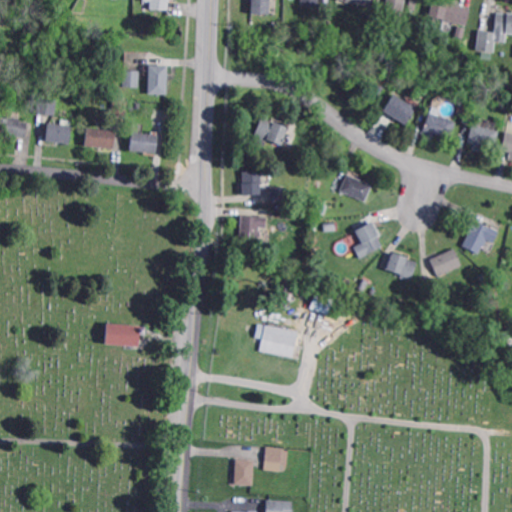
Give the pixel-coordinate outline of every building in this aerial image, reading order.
[(167,0),(167,8),(149,7),(149,0),(167,0)] [(270,0),(270,13),(252,12),(252,0),(270,0)] [(373,0),(373,6),(372,6),(372,8),(367,7),(367,5),(346,3),(346,2),(337,0),(373,0)] [(406,0),(403,18),(384,14),(387,0),(406,0)] [(417,0),(416,10),(409,8),(410,0),(417,0)] [(459,0),(458,4),(471,7),(468,24),(440,18),(439,21),(433,19),(434,16),(430,15),(433,0),(459,0)] [(511,34),(508,34),(507,42),(496,41),(495,52),(478,51),(480,30),(496,32),(498,12),(511,13),(511,34)] [(464,37),(455,36),(457,26),(466,28),(464,37)] [(168,93),(148,93),(149,63),(169,63),(168,93)] [(137,86),(122,85),(123,68),(139,69),(138,85),(137,86)] [(379,93),(373,89),(377,82),(383,86),(379,93)] [(406,124),(383,109),(394,93),(417,107),(406,124)] [(56,114),(37,112),(38,97),(57,99),(56,114)] [(126,114),(110,113),(112,97),(128,99),(126,114)] [(464,115),(456,113),(458,105),(466,107),(464,115)] [(451,138),(423,129),(429,111),(457,120),(451,138)] [(471,125),(462,123),(465,113),(473,115),(471,125)] [(27,137),(0,134),(0,114),(22,117),(21,120),(28,121),(27,137)] [(281,143),(266,138),(263,144),(251,139),(260,115),(287,126),(281,143)] [(70,142),(47,140),(49,121),(72,124),(70,142)] [(496,147),(482,144),(480,151),(473,149),(475,143),(468,141),(472,123),(500,129),(496,147)] [(115,148),(86,145),(88,126),(117,129),(115,148)] [(157,152),(131,149),(133,130),(159,134),(157,152)] [(511,160),(509,160),(511,151),(502,150),(507,131),(511,131),(511,160)] [(289,142),(284,140),(288,133),(293,135),(289,142)] [(244,194),(242,170),(261,169),(262,193),(244,194)] [(366,200),(341,189),(348,173),(374,184),(366,200)] [(272,202),(271,188),(287,187),(288,201),(272,202)] [(265,225),(259,225),(259,229),(261,229),(261,234),(258,234),(258,239),(240,239),(241,213),(265,214),(265,225)] [(474,220),(475,218),(497,230),(492,240),(485,236),(478,251),(463,243),(469,231),(464,229),(470,218),(474,220)] [(361,259),(355,247),(363,242),(357,230),(373,222),(380,235),(378,236),(384,246),(361,259)] [(326,231),(325,224),(336,223),(337,231),(326,231)] [(438,275),(431,258),(456,247),(463,264),(438,275)] [(413,278),(401,274),(402,272),(387,267),(392,251),(419,260),(413,278)] [(496,268),(491,265),(495,260),(499,263),(496,268)] [(493,275),(487,270),(490,267),(496,272),(493,275)] [(293,299),(278,296),(282,275),(297,278),(293,299)] [(400,297),(397,290),(403,286),(409,290),(406,297),(400,297)] [(329,315),(311,308),(318,289),(336,296),(329,315)] [(339,318),(331,315),(334,307),(342,309),(339,318)] [(140,325),(145,325),(144,333),(139,333),(138,344),(105,342),(105,333),(102,333),(102,324),(106,324),(107,320),(140,323),(140,325)] [(292,355),(259,349),(262,337),(253,335),(256,321),(297,329),(292,355)] [(289,464),(281,464),(281,470),(265,469),(267,446),(283,447),(283,449),(290,450),(289,464)] [(254,485),(235,483),(236,458),(256,459),(254,485)] [(292,511),(265,511),(266,498),(293,499),(292,511)]
